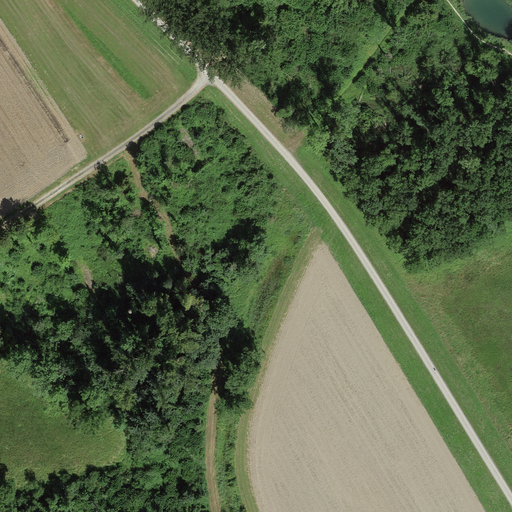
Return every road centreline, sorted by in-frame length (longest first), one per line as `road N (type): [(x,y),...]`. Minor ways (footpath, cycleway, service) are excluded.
road 1 (track): [(134,0),(291,160),(373,272),(511,498)]
road 2 (track): [(0,233),(207,74)]
